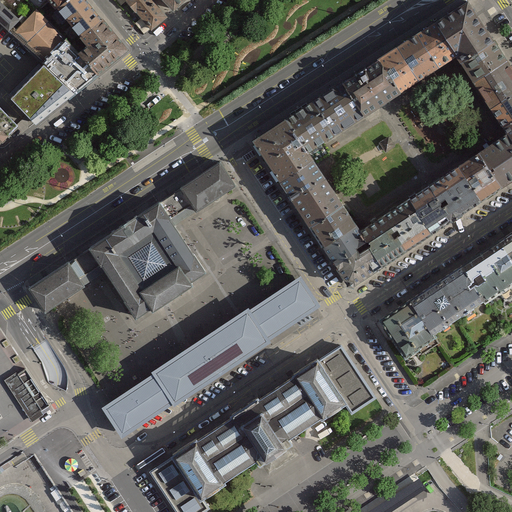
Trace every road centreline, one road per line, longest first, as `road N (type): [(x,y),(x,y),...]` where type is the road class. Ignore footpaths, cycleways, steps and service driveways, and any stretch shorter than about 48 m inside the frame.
road 1 (primary): [(9,277),(445,0)]
road 2 (primary): [(409,0),(0,262)]
road 3 (residential): [(344,317),(113,467)]
road 4 (residential): [(511,204),(344,317)]
road 5 (residential): [(344,317),(234,155)]
road 6 (residential): [(143,52),(0,168)]
road 7 (residential): [(73,412),(80,391),(71,366),(9,277)]
road 8 (residential): [(283,511),(410,424)]
road 9 (residential): [(0,303),(42,383),(73,412)]
road 10 (residential): [(344,317),(410,424)]
road 11 (residential): [(410,424),(511,359)]
